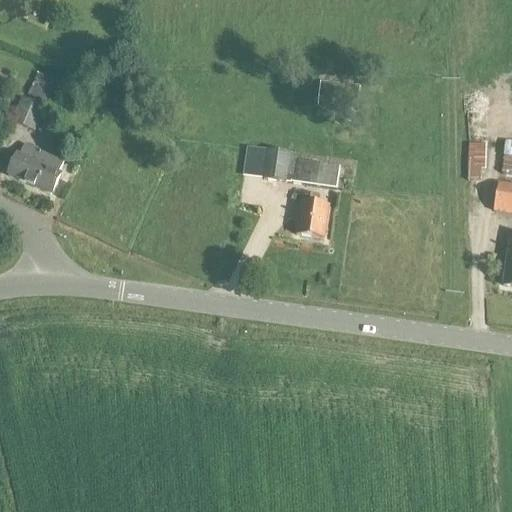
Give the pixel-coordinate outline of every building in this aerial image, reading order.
[(29,100),(48,108),(59,85),(40,77),(29,100)] [(360,89),(320,84),(318,110),(358,115),(360,89)] [(24,102),(14,126),(39,137),(49,112),(24,102)] [(25,147),(20,158),(18,157),(8,179),(51,198),(60,177),(59,176),(63,165),(25,147)] [(468,170),(468,183),(481,183),(482,173),(486,173),(487,148),(469,147),(468,170)] [(291,157),(267,152),(249,150),(245,179),(287,186),(291,157)] [(342,194),(343,170),(296,162),(292,186),(342,194)] [(302,196),(301,206),(296,237),(324,242),(329,210),(319,209),(321,199),(302,196)]
